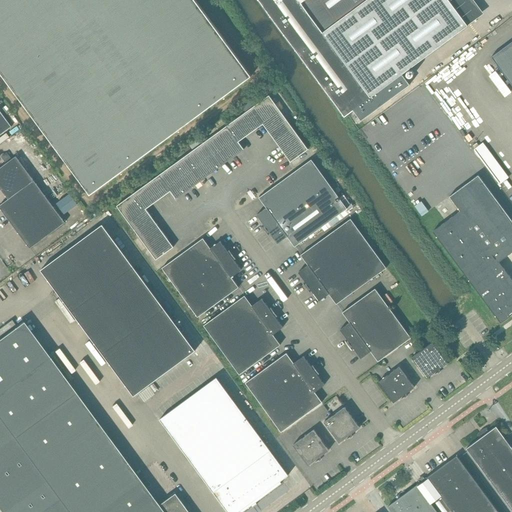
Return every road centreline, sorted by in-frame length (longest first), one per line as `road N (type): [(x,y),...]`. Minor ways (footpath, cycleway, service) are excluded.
road 1 (unclassified): [(396,447),(217,196)]
road 2 (unclassified): [(396,447),(511,362)]
